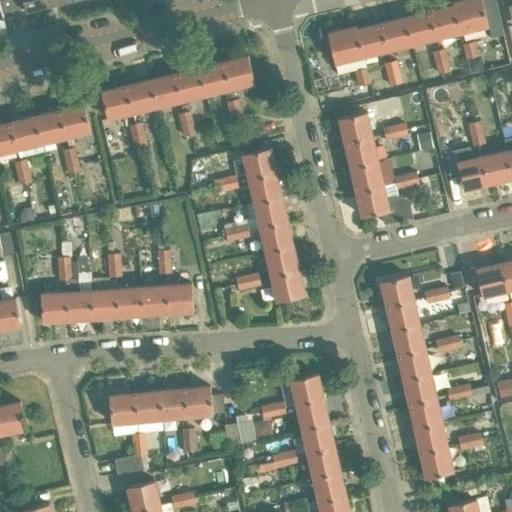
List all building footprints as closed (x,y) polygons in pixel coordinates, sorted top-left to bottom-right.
[(12,0),(14,10),(26,7),(27,10),(49,5),(47,0),(12,0)] [(489,25),(482,0),(457,0),(455,1),(463,31),(489,25)] [(463,31),(455,1),(453,1),(454,5),(431,10),(437,38),(463,31)] [(437,38),(431,10),(405,16),(412,44),(437,38)] [(405,16),(380,22),(387,50),(412,44),(405,16)] [(500,20),(488,23),(489,25),(491,37),(503,34),(500,20)] [(387,50),(380,22),(357,28),(356,24),(354,25),(361,56),(387,50)] [(361,56),(354,25),(340,28),(340,26),(331,29),(331,31),(328,31),(335,62),(361,56)] [(479,55),(475,40),(463,43),(466,58),(479,55)] [(437,62),(449,59),(446,48),(435,51),(437,62)] [(248,54),(224,60),(231,88),(255,82),(248,54)] [(451,70),(449,59),(437,62),(440,73),(451,70)] [(231,88),(224,60),(200,66),(206,94),(231,88)] [(398,71),(395,60),(384,63),(387,74),(398,71)] [(200,66),(175,72),(182,100),(206,94),(200,66)] [(370,78),(367,67),(356,70),(359,81),(370,78)] [(401,83),(398,71),(387,74),(389,85),(401,83)] [(182,100),(175,72),(151,78),(158,105),(182,100)] [(151,78),(126,84),(133,111),(158,105),(151,78)] [(133,111),(126,84),(102,90),(109,117),(133,111)] [(242,109),(239,98),(228,101),(231,112),(242,109)] [(60,108),(67,135),(91,129),(85,102),(60,108)] [(67,135),(60,108),(35,114),(42,141),(67,135)] [(245,120),(244,115),(242,109),(231,112),(234,123),(245,120)] [(193,121),(191,110),(179,113),(182,124),(193,121)] [(345,142),(372,136),(366,111),(340,117),(345,142)] [(42,141),(35,114),(11,120),(17,147),(42,141)] [(483,131),(480,119),(469,122),(471,133),(483,131)] [(0,151),(17,147),(11,120),(0,122),(0,151)] [(196,132),(193,121),(182,124),(185,135),(196,132)] [(145,133),(142,122),(131,124),(133,136),(145,133)] [(405,123),(394,125),(396,136),(407,134),(406,129),(405,123)] [(396,136),(394,125),(382,128),(385,139),(396,136)] [(485,142),(483,131),(471,133),(474,145),(485,142)] [(147,144),(145,133),(133,136),(136,147),(147,144)] [(430,133),(417,136),(420,150),(433,147),(430,133)] [(372,136),(345,142),(351,167),(378,161),(372,136)] [(78,157),(75,145),(64,148),(67,160),(78,157)] [(489,184),(482,155),(472,157),(470,146),(455,150),(464,190),(489,184)] [(211,147),(189,153),(193,166),(215,160),(211,147)] [(249,178),(277,171),(272,147),(244,153),(249,178)] [(511,178),(511,171),(507,149),(482,155),(489,184),(511,178)] [(81,168),(78,157),(67,160),(70,171),(81,168)] [(29,169),(26,158),(15,160),(18,172),(29,169)] [(383,185),(378,161),(351,167),(357,191),(383,185)] [(32,180),(29,169),(18,172),(20,183),(32,180)] [(277,171),(249,178),(255,202),(283,196),(277,171)] [(419,183),(416,171),(405,174),(408,185),(419,183)] [(408,185),(405,174),(394,177),(396,188),(408,185)] [(239,186),(237,180),(236,175),(225,177),(227,189),(239,186)] [(227,189),(225,177),(214,180),(216,191),(227,189)] [(383,185),(357,191),(363,216),(381,212),(384,223),(413,216),(409,196),(386,195),(383,185)] [(288,220),(283,196),(255,202),(260,226),(288,220)] [(19,214),(21,222),(34,219),(31,206),(24,208),(19,214)] [(203,223),(215,221),(212,207),(201,208),(203,223)] [(288,220),(260,226),(266,251),(294,244),(288,220)] [(250,235),(248,229),(247,223),(236,226),(238,237),(250,235)] [(238,237),(236,226),(225,228),(227,240),(238,237)] [(0,255),(3,254),(3,256),(15,253),(11,230),(0,232),(0,255)] [(299,269),(294,244),(266,251),(271,275),(299,269)] [(171,259),(170,248),(158,248),(159,260),(171,259)] [(121,263),(120,251),(108,252),(109,264),(121,263)] [(71,267),(70,256),(70,255),(58,256),(59,267),(71,267)] [(443,258),(446,278),(457,276),(453,257),(443,258)] [(172,271),(171,259),(159,260),(160,271),(166,271),(172,271)] [(511,259),(501,262),(508,289),(511,288),(511,259)] [(508,289),(501,262),(477,268),(483,295),(508,289)] [(122,274),(121,263),(109,264),(110,275),(122,274)] [(72,278),(71,267),(59,267),(60,279),(66,279),(72,278)] [(305,293),(299,269),(271,275),(277,300),(305,293)] [(194,310),(192,281),(177,282),(176,270),(172,271),(166,271),(167,283),(169,312),(194,310)] [(261,283),(258,272),(247,274),(249,286),(261,283)] [(249,286),(247,274),(236,277),(238,288),(249,286)] [(387,305),(414,299),(408,274),(381,280),(387,305)] [(94,317),(92,289),(80,290),(79,278),(72,278),(66,279),(69,319),(94,317)] [(464,286),(462,278),(457,280),(453,286),(454,288),(464,286)] [(66,279),(60,279),(40,281),(43,321),(69,319),(66,279)] [(167,283),(142,285),(144,313),(169,312),(167,283)] [(144,313),(142,285),(117,287),(119,315),(144,313)] [(438,300),(449,297),(447,286),(435,288),(438,300)] [(119,315),(117,287),(92,289),(94,317),(119,315)] [(435,288),(424,291),(427,302),(438,300),(435,288)] [(0,329),(21,325),(16,297),(0,299),(0,329)] [(414,299),(387,305),(392,330),(419,324),(414,299)] [(459,312),(470,310),(468,302),(458,305),(459,312)] [(419,324),(392,330),(398,354),(425,348),(419,324)] [(460,346),(458,335),(446,337),(449,348),(460,346)] [(449,348),(446,337),(435,340),(438,351),(449,348)] [(430,372),(425,348),(398,354),(403,378),(430,372)] [(436,397),(430,372),(403,378),(409,403),(436,397)] [(296,404),(323,398),(317,373),(290,379),(296,404)] [(471,395),(470,388),(469,383),(457,386),(460,397),(471,395)] [(213,412),(212,394),(211,384),(185,386),(188,415),(213,412)] [(479,386),(480,393),(489,391),(488,384),(479,386)] [(188,415),(185,386),(160,388),(163,417),(188,415)] [(460,397),(457,386),(446,388),(449,400),(460,397)] [(160,388),(135,391),(138,420),(163,417),(160,388)] [(138,420),(135,391),(109,393),(112,423),(114,423),(115,433),(129,431),(128,421),(138,420)] [(436,397),(409,403),(414,427),(441,421),(436,397)] [(323,398),(296,404),(302,428),(329,422),(323,398)] [(262,411),(285,407),(283,400),(261,405),(262,411)] [(0,404),(0,424),(2,433),(27,429),(21,401),(0,404)] [(285,407),(262,411),(264,418),(286,413),(285,407)] [(237,422),(241,442),(256,439),(255,438),(252,423),(251,413),(236,415),(237,422)] [(252,423),(255,438),(272,434),(271,426),(261,421),(252,423)] [(441,421),(414,427),(420,452),(447,445),(441,421)] [(237,422),(225,424),(229,445),(241,443),(241,442),(237,422)] [(334,446),(329,422),(302,428),(307,453),(334,446)] [(183,439),(196,438),(195,427),(182,427),(183,439)] [(133,444),(146,443),(145,431),(132,433),(133,444)] [(482,443),(480,432),(469,435),(471,446),(482,443)] [(471,446),(469,435),(457,437),(460,448),(471,446)] [(197,450),(196,438),(183,439),(184,451),(197,450)] [(0,456),(12,454),(10,443),(0,445),(0,456)] [(146,443),(133,444),(134,455),(141,454),(147,454),(146,443)] [(447,445),(420,452),(425,476),(453,470),(447,445)] [(334,446),(307,453),(313,477),(340,471),(334,446)] [(295,449),(284,451),(287,464),(298,462),(295,449)] [(287,464),(284,451),(272,454),(275,467),(287,464)] [(14,466),(12,454),(0,456),(0,461),(1,468),(14,466)] [(141,454),(134,455),(115,458),(118,473),(144,468),(141,454)] [(346,495),(340,471),(313,477),(319,501),(346,495)] [(244,491),(255,488),(252,475),(241,478),(244,491)] [(133,510),(161,503),(155,478),(127,485),(133,510)] [(460,484),(463,496),(480,492),(477,479),(460,484)] [(182,492),(185,505),(196,503),(193,490),(182,492)] [(185,505),(182,492),(171,495),(173,508),(185,505)] [(349,511),(346,495),(319,501),(321,511),(349,511)] [(295,500),(297,511),(300,511),(309,510),(306,497),(295,500)] [(450,511),(478,511),(475,498),(448,504),(450,511)] [(297,511),(295,500),(283,502),(285,511),(297,511)] [(22,511),(52,511),(50,501),(22,508),(22,511)] [(163,511),(161,503),(133,510),(133,511),(163,511)]
